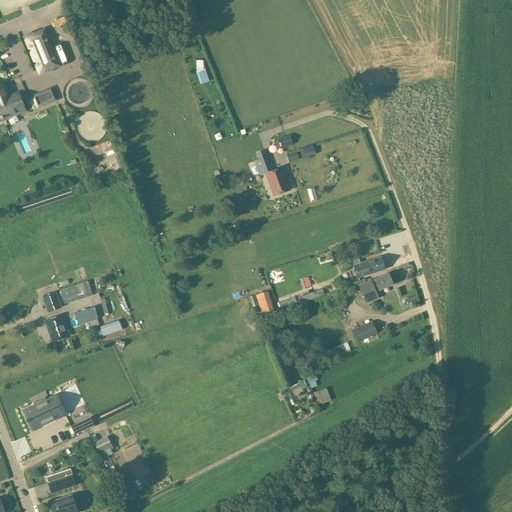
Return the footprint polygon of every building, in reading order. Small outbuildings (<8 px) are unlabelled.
[(23,37),(39,76),(61,67),(45,28),(23,37)] [(204,60),(197,61),(197,72),(201,84),(208,82),(204,69),(204,60)] [(4,118),(20,111),(14,96),(8,98),(2,83),(0,82),(0,81),(0,120),(4,119),(4,118)] [(85,87),(74,86),(74,91),(71,91),(71,95),(77,95),(77,101),(85,101),(85,87)] [(38,105),(57,98),(53,87),(33,95),(38,105)] [(274,140),(277,149),(294,144),(291,135),(274,140)] [(303,159),(316,155),(314,145),(300,148),(303,159)] [(282,169),(273,172),(265,150),(256,153),(259,160),(255,162),(260,176),(267,174),(274,197),(290,191),(282,169)] [(289,161),(299,159),(297,151),(287,153),(289,161)] [(382,257),(360,263),(359,259),(353,261),(354,265),(353,265),(358,278),(386,269),(382,257)] [(388,273),(374,279),(372,280),(372,279),(358,285),(366,304),(379,298),(376,291),(379,290),(379,291),(393,285),(388,273)] [(88,282),(61,291),(65,304),(93,295),(88,282)] [(310,301),(325,295),(323,289),(298,298),(300,304),(309,300),(310,301)] [(268,291),(256,295),(263,317),(272,313),(272,311),(274,310),(268,291)] [(61,308),(60,306),(56,293),(43,297),(48,312),(61,308)] [(344,309),(341,301),(330,306),(333,314),(344,309)] [(98,316),(96,307),(81,311),(84,323),(85,322),(87,330),(88,333),(93,331),(92,328),(99,326),(97,317),(98,316)] [(245,318),(250,325),(255,322),(250,314),(245,318)] [(62,316),(45,321),(53,343),(69,337),(62,316)] [(378,334),(372,321),(353,330),(358,343),(378,334)] [(100,330),(102,335),(103,338),(122,331),(119,322),(100,328),(100,330)] [(348,343),(330,348),(332,357),(351,352),(348,343)] [(326,388),(319,391),(323,402),(331,399),(326,388)] [(35,406),(23,412),(32,430),(65,414),(61,405),(56,396),(47,401),(45,397),(33,403),(35,406)] [(91,416),(71,426),(76,435),(96,425),(91,416)] [(98,441),(95,435),(90,437),(101,459),(108,456),(106,452),(113,448),(107,436),(98,441)] [(65,478),(49,484),(52,493),(75,485),(70,470),(63,473),(65,478)] [(52,511),(77,511),(72,496),(49,503),(52,511)]
